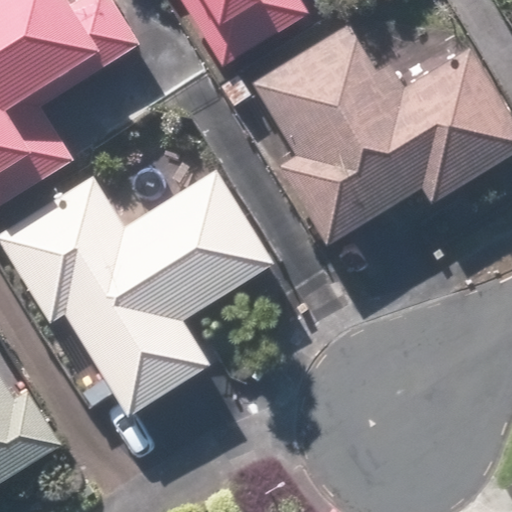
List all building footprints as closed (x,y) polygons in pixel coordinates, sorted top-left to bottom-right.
[(133,51),(101,0),(0,0),(0,210),(68,168),(33,111),(133,51)] [(169,0),(217,75),(310,16),(300,0),(169,0)] [(268,170),(320,252),(416,191),(429,213),(511,160),(511,114),(466,42),(400,84),(390,68),(372,78),(342,30),(246,90),(288,157),(268,170)] [(96,173),(0,232),(0,249),(51,331),(63,324),(122,419),(210,364),(184,323),(275,267),(211,165),(124,219),(96,173)] [(0,490),(54,457),(14,392),(2,399),(0,396),(0,490)]
